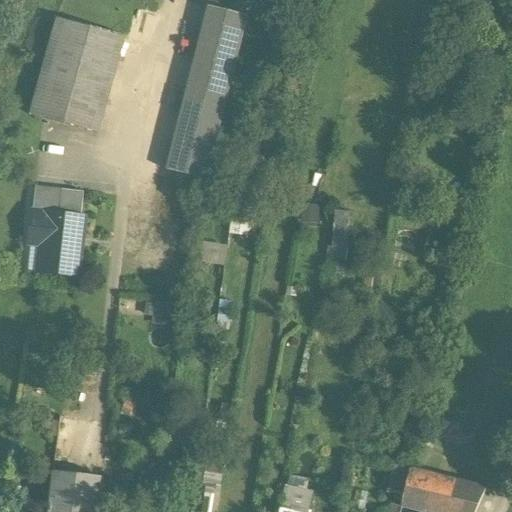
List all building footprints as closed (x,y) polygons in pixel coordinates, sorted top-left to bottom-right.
[(208,8),(165,171),(207,182),(248,18),(208,8)] [(124,39),(57,20),(30,117),(98,135),(124,39)] [(84,193),(61,191),(59,217),(81,219),(84,193)] [(303,225),(319,226),(321,207),(305,206),(303,225)] [(329,210),(328,258),(345,259),(347,211),(329,210)] [(59,217),(33,214),(29,244),(42,246),(39,274),(77,278),(84,220),(81,219),(59,217)] [(227,243),(227,232),(204,231),(204,243),(227,243)] [(199,265),(225,266),(226,245),(200,244),(199,265)] [(153,328),(173,331),(176,309),(156,306),(153,328)] [(387,492),(403,496),(410,470),(393,466),(387,492)] [(475,511),(485,490),(410,470),(403,496),(401,507),(418,511),(475,511)] [(97,511),(102,479),(74,476),(53,473),(47,511),(97,511)] [(284,487),(279,511),(284,511),(307,511),(311,493),(284,487)]
